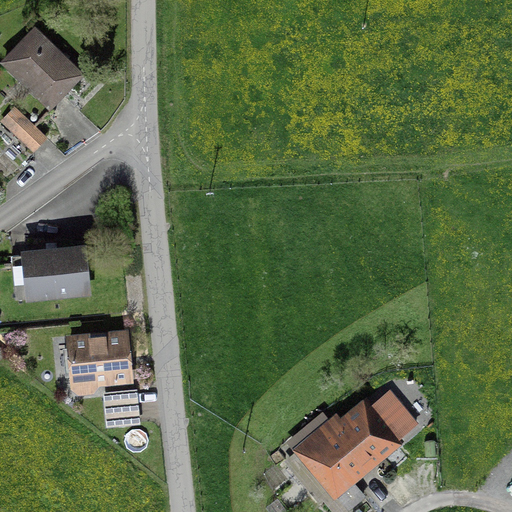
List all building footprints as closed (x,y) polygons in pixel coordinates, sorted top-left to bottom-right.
[(56,112),(93,75),(44,28),(8,65),(56,112)] [(41,154),(55,141),(27,113),(13,126),(41,154)] [(81,250),(13,256),(16,297),(84,292),(81,250)] [(75,383),(134,377),(129,329),(70,335),(75,383)] [(133,391),(104,394),(107,423),(136,420),(133,391)] [(301,451),(303,453),(291,462),(325,505),(338,495),(351,511),(358,511),(374,500),(361,483),(413,444),(375,394),(301,451)]
